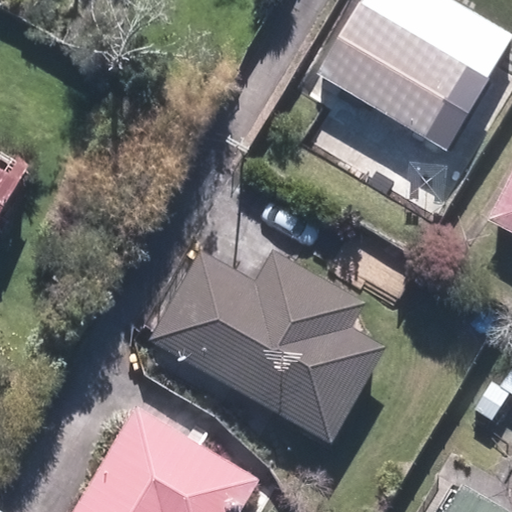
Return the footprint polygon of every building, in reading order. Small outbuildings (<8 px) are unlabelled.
[(460,73),(355,9),(313,78),(418,142),(460,73)] [(511,163),(481,223),(511,238),(511,163)] [(0,166),(0,210),(19,178),(0,166)] [(200,258),(148,345),(321,448),(377,355),(344,335),(358,312),(268,258),(250,288),(200,258)] [(239,511),(253,489),(126,416),(70,511),(239,511)] [(491,511),(459,493),(447,511),(491,511)]
